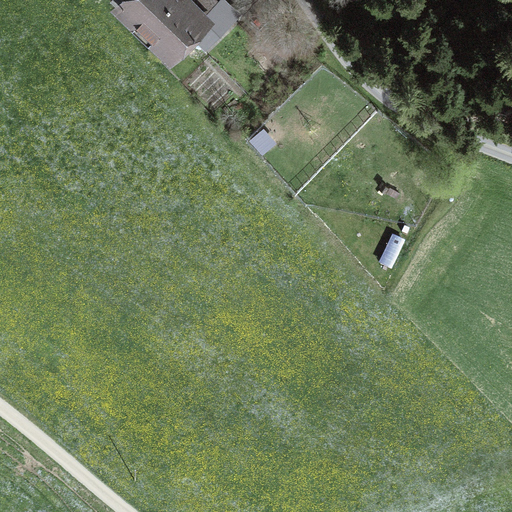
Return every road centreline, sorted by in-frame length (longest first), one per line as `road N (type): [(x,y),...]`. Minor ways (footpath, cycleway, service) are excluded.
road 1 (track): [(511,166),(452,146),(344,71),(304,0)]
road 2 (track): [(130,511),(0,410)]
